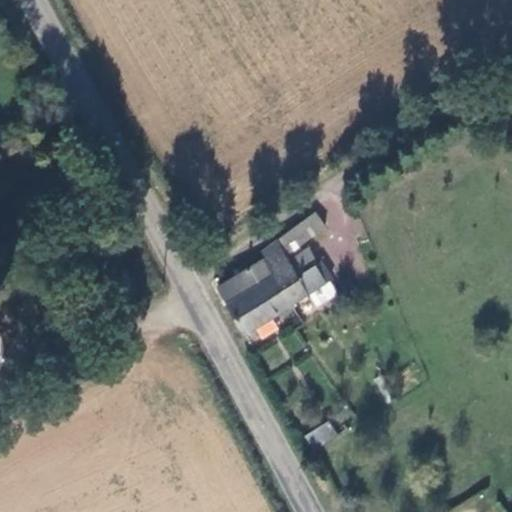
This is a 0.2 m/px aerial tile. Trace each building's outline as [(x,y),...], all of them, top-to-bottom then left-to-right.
[(8,141),(0,145),(0,159),(14,151),(8,141)] [(319,216),(318,217),(324,233),(328,230),(319,216)] [(314,270),(311,266),(293,277),(286,265),(283,259),(324,233),(318,217),(261,255),(271,271),(292,305),(308,295),(330,280),(333,279),(323,263),(314,270)] [(293,277),(311,266),(315,263),(307,251),(286,265),(293,277)] [(274,316),(292,305),(271,271),(268,273),(261,261),(218,288),(248,332),(259,326),(274,316)] [(120,269),(113,271),(107,276),(105,283),(107,290),(111,295),(118,298),(126,296),(131,291),(134,285),(132,277),(127,272),(120,269)] [(338,292),(330,280),(308,295),(316,307),(338,292)] [(281,325),(274,316),(259,326),(265,335),(281,325)] [(330,422),(308,435),(316,448),(339,436),(330,422)]
